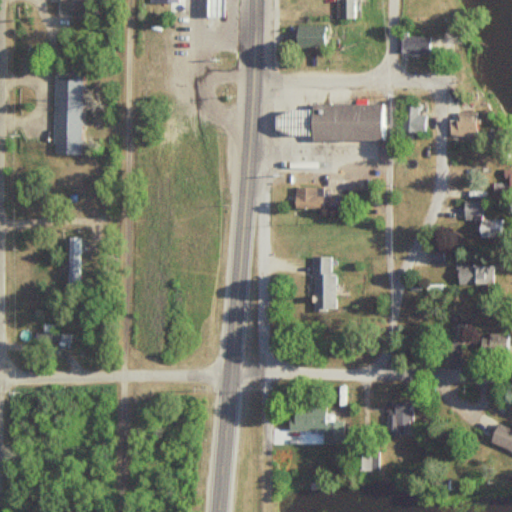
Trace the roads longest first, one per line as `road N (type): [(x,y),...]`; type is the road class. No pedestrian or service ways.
road 1 (tertiary): [(215,511),(252,0)]
road 2 (residential): [(0,377),(392,372),(477,381)]
road 3 (residential): [(266,451),(262,183),(252,82)]
road 4 (residential): [(439,79),(439,166),(432,207),(395,296),(392,372)]
road 5 (residential): [(252,82),(439,79)]
